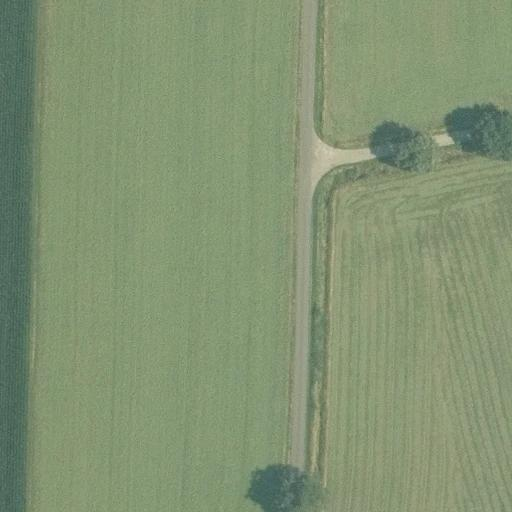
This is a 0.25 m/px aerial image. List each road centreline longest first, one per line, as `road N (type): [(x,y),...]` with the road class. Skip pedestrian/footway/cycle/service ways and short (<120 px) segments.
road 1 (unclassified): [(290,511),(305,171)]
road 2 (unclassified): [(511,128),(305,171)]
road 3 (unclassified): [(305,171),(309,0)]
